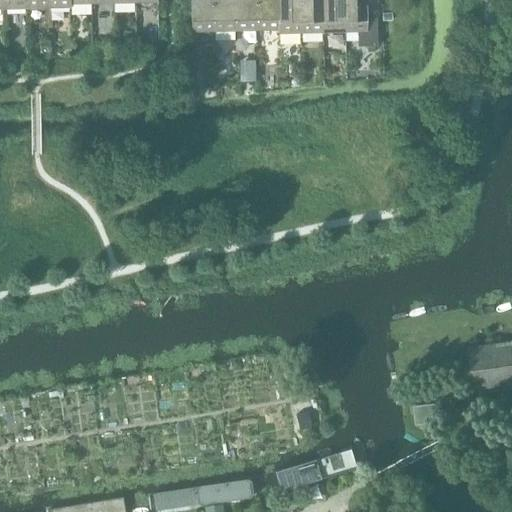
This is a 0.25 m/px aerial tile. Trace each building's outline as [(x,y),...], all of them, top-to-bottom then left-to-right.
[(3,0),(4,9),(26,8),(25,0),(3,0)] [(25,0),(26,8),(47,8),(47,0),(25,0)] [(189,0),(191,32),(213,31),(212,0),(189,0)] [(212,0),(213,31),(235,30),(234,0),(212,0)] [(234,0),(235,30),(257,30),(256,0),(234,0)] [(256,0),(257,30),(278,30),(278,29),(277,0),(256,0)] [(278,33),(300,33),(299,0),(277,0),(278,29),(278,30),(278,33)] [(299,0),(300,33),(322,32),(321,0),(299,0)] [(321,0),(322,32),(344,32),(343,0),(321,0)] [(343,0),(344,32),(357,31),(357,46),(376,46),(376,16),(366,16),(366,5),(375,5),(375,0),(343,0)] [(511,341),(468,347),(474,392),(511,386),(511,341)] [(412,405),(413,415),(414,426),(438,423),(436,402),(412,405)] [(352,452),(276,476),(282,496),(358,472),(352,452)] [(252,481),(149,495),(151,511),(164,511),(255,500),(252,481)] [(127,511),(126,500),(53,511),(127,511)]
